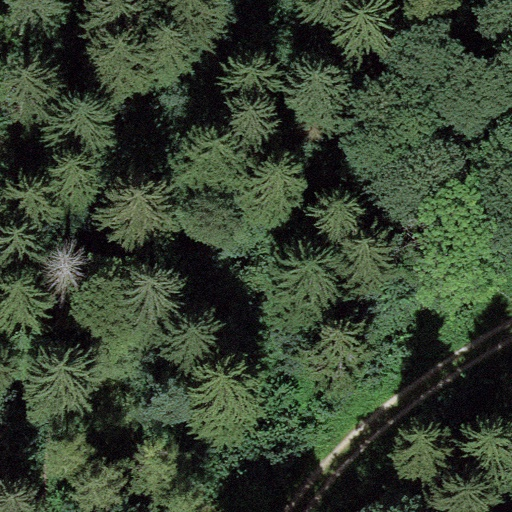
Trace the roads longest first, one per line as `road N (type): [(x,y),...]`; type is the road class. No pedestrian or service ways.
road 1 (track): [(217,511),(296,262),(326,204),(405,103),(511,14)]
road 2 (track): [(511,324),(360,433),(292,511)]
